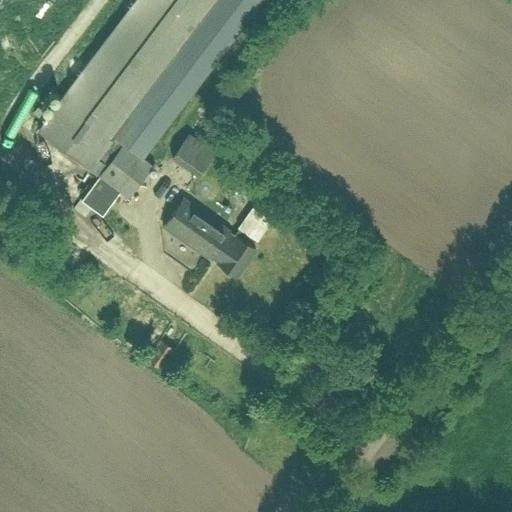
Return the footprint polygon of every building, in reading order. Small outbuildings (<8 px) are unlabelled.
[(132,0),(35,128),(96,174),(87,186),(84,183),(81,188),(84,191),(78,198),(99,214),(117,190),(124,196),(149,164),(138,156),(256,0),(132,0)] [(212,150),(173,121),(157,145),(196,174),(212,150)] [(21,122),(8,130),(18,147),(31,138),(21,122)] [(235,274),(254,246),(234,234),(233,235),(227,230),(229,228),(181,196),(161,227),(207,258),(209,256),(216,260),(215,261),(235,274)] [(259,240),(273,220),(254,206),(240,226),(259,240)] [(175,349),(159,338),(145,358),(160,369),(175,349)]
